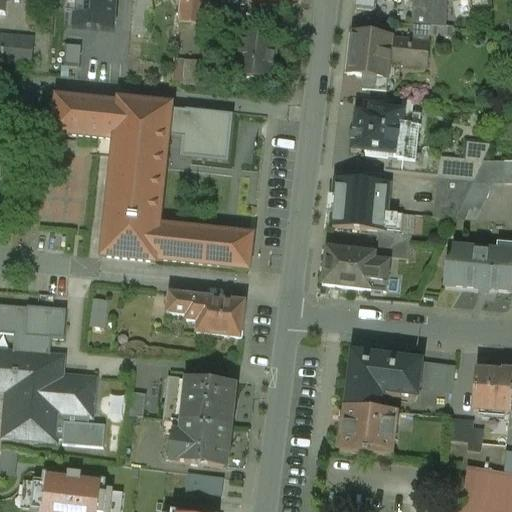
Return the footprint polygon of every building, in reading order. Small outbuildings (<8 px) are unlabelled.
[(133,1),(116,0),(108,0),(107,37),(132,39),(133,1)] [(150,0),(137,0),(136,20),(150,20),(150,0)] [(204,0),(180,0),(179,24),(203,25),(204,0)] [(375,1),(362,0),(356,0),(356,12),(375,13),(375,1)] [(412,0),(412,5),(410,27),(429,27),(430,0),(412,0)] [(446,0),(430,0),(429,27),(446,28),(446,0)] [(244,14),(222,12),(221,27),(243,29),(244,14)] [(453,28),(446,28),(429,27),(410,27),(409,42),(429,43),(429,37),(452,38),(453,28)] [(429,43),(409,42),(351,36),(347,77),(387,81),(389,65),(426,69),(429,43)] [(276,40),(241,37),(240,61),(233,60),(232,77),(238,77),(237,80),(272,83),(276,40)] [(41,41),(0,38),(0,65),(38,70),(41,41)] [(185,62),(173,62),(172,84),(183,84),(185,62)] [(209,64),(185,62),(183,84),(183,87),(208,89),(209,64)] [(118,105),(56,99),(52,136),(113,142),(111,156),(101,259),(155,266),(155,263),(248,272),(252,237),(238,236),(159,227),(168,142),(171,117),(172,108),(118,102),(118,105)] [(369,116),(353,114),(352,130),(354,131),(352,152),(367,153),(367,158),(385,159),(387,155),(398,156),(402,114),(369,111),(369,116)] [(187,118),(171,117),(168,142),(177,143),(185,144),(187,118)] [(234,122),(187,118),(185,144),(183,166),(230,170),(234,122)] [(439,160),(398,156),(387,155),(385,159),(383,175),(435,179),(438,179),(439,160)] [(511,162),(502,162),(503,186),(511,185),(511,162)] [(438,179),(435,179),(432,220),(455,223),(474,182),(438,179)] [(385,183),(333,180),(330,228),(376,231),(401,233),(402,213),(383,212),(385,183)] [(401,233),(376,231),(374,244),(408,247),(410,234),(401,233)] [(408,247),(374,244),(373,253),(373,261),(387,262),(387,257),(408,259),(408,247)] [(384,292),(387,262),(373,261),(373,253),(324,248),(321,287),(384,292)] [(452,266),(445,266),(443,289),(511,293),(511,278),(511,253),(453,250),(452,266)] [(244,305),(169,296),(167,316),(186,318),(186,324),(197,325),(196,337),(240,341),(244,305)] [(91,328),(107,330),(110,302),(95,300),(91,328)] [(421,361),(350,354),(344,409),(378,412),(380,394),(417,397),(418,388),(421,361)] [(0,355),(0,393),(7,394),(4,440),(56,444),(57,417),(91,419),(92,393),(60,392),(62,361),(0,355)] [(456,365),(421,361),(418,388),(454,391),(456,365)] [(511,374),(474,372),(471,412),(511,414),(511,374)] [(187,384),(169,381),(165,423),(181,425),(230,431),(233,399),(235,399),(236,387),(187,381),(187,384)] [(145,397),(131,396),(129,418),(143,420),(145,397)] [(378,412),(344,409),(339,454),(391,460),(396,414),(378,412)] [(470,423),(448,422),(446,443),(469,445),(470,423)] [(162,436),(172,437),(172,435),(180,436),(181,425),(165,423),(162,436)] [(230,431),(181,425),(180,436),(172,435),(172,437),(169,464),(199,468),(199,466),(225,470),(230,431)] [(17,454),(1,453),(0,464),(0,476),(15,478),(17,454)] [(81,465),(79,476),(82,476),(81,480),(106,483),(105,491),(113,492),(110,511),(162,511),(167,475),(81,465)] [(511,511),(511,477),(466,470),(459,511),(511,511)] [(41,483),(34,482),(30,511),(110,511),(113,492),(105,491),(106,483),(81,480),(82,476),(79,476),(67,474),(67,478),(43,475),(41,483)] [(223,481),(188,476),(185,495),(221,499),(223,481)]
